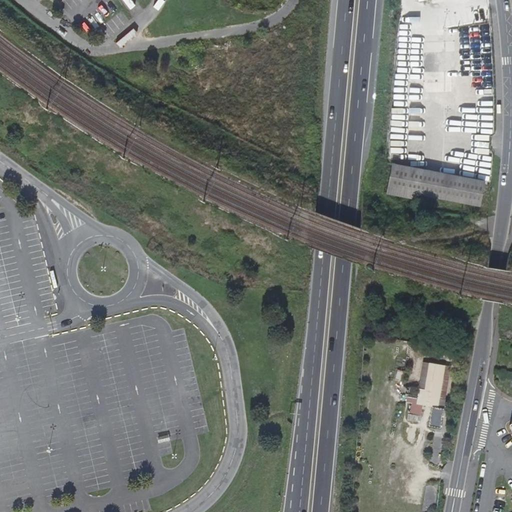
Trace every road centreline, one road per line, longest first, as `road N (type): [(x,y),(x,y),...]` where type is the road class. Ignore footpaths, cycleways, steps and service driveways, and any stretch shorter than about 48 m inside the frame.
road 1 (primary): [(344,0),(298,511)]
road 2 (primary): [(320,511),(364,0)]
road 3 (secondary): [(506,188),(473,398)]
road 4 (unclassified): [(216,330),(227,352),(237,443),(222,481),(184,511)]
road 5 (secondary): [(502,0),(510,86),(506,188)]
road 6 (unclassified): [(473,398),(496,417),(482,511)]
